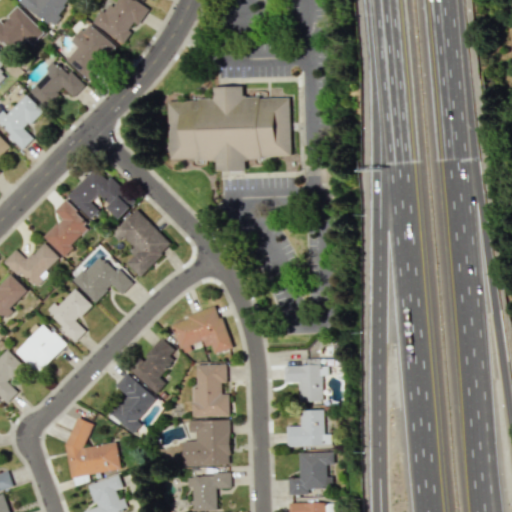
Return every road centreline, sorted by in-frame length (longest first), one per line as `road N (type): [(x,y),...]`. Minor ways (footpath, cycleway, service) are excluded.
road 1 (motorway): [(387,0),(431,511)]
road 2 (residential): [(94,125),(206,238),(235,280),(259,356),(265,511)]
road 3 (motorway): [(378,0),(370,128),(375,411)]
road 4 (motorway): [(511,426),(444,28)]
road 5 (residential): [(223,260),(175,290),(28,435),(52,511)]
road 6 (motorway): [(497,511),(455,193)]
road 7 (motorway): [(475,511),(455,193)]
road 8 (residential): [(191,0),(136,83),(0,220)]
road 9 (motorway): [(455,193),(440,0)]
